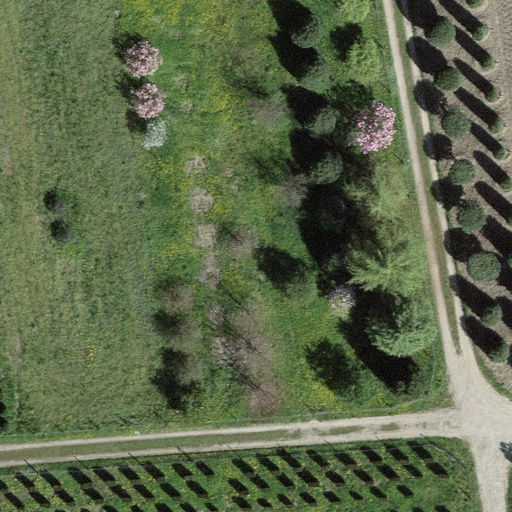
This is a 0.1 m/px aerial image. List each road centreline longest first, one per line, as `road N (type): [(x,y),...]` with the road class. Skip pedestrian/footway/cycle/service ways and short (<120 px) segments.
road 1 (track): [(400,0),(492,511)]
road 2 (track): [(0,466),(511,427)]
